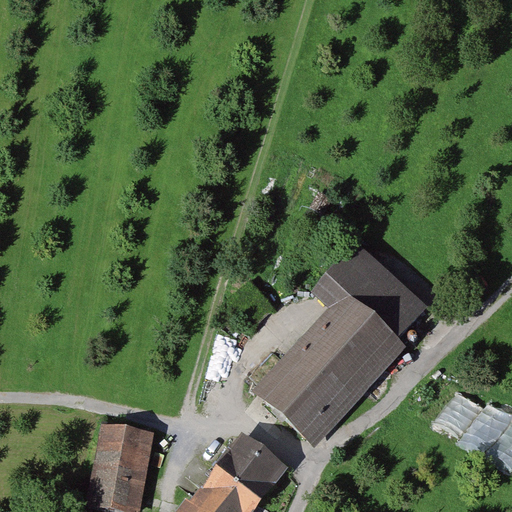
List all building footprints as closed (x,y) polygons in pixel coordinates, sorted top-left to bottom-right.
[(280,153),(250,275),(278,282),(308,160),(280,153)] [(420,312),(336,240),(300,281),(339,315),(384,353),(420,312)] [(339,315),(252,414),(297,453),(384,353),(339,315)] [(464,436),(509,473),(511,468),(511,415),(493,400),(464,436)] [(134,511),(147,442),(102,434),(87,511),(134,511)] [(257,511),(279,487),(241,454),(204,497),(221,511),(257,511)] [(191,511),(221,511),(204,497),(191,511)]
